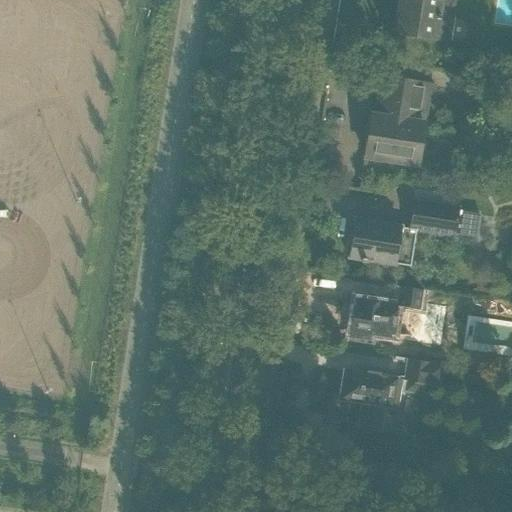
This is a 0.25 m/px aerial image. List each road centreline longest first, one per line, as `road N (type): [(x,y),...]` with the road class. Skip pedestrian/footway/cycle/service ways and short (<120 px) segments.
road 1 (secondary): [(211,480),(285,0)]
road 2 (unclassified): [(211,480),(0,450)]
